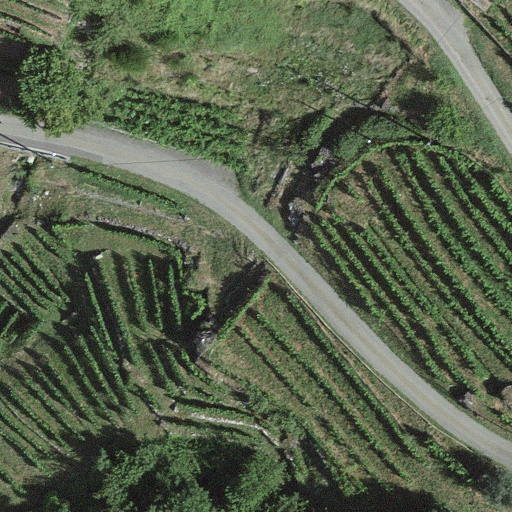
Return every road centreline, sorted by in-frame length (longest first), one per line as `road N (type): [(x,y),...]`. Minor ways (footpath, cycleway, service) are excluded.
road 1 (unclassified): [(0,129),(153,165),(217,197),(390,370),(511,457)]
road 2 (unclassified): [(511,139),(456,48),(415,0)]
